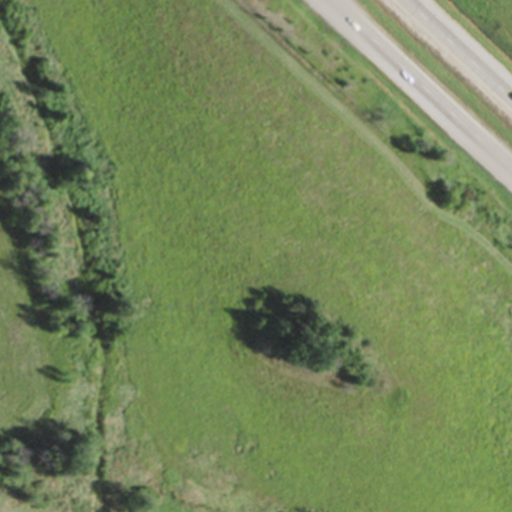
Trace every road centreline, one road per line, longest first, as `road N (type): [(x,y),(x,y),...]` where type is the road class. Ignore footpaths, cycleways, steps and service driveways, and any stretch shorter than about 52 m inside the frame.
road 1 (motorway): [(333,0),(511,168)]
road 2 (motorway): [(511,97),(408,0)]
